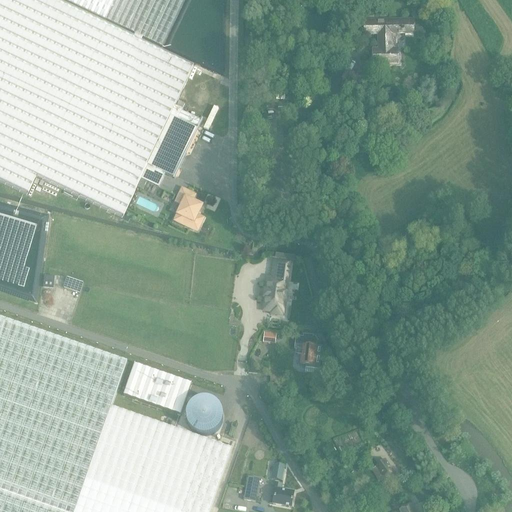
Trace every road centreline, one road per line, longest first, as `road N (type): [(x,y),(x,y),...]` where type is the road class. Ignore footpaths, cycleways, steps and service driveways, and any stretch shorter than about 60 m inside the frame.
road 1 (unclassified): [(470,511),(392,367),(344,326),(321,254),(305,239),(251,233),(237,218),(233,0)]
road 2 (unclassified): [(334,511),(236,381),(0,303)]
